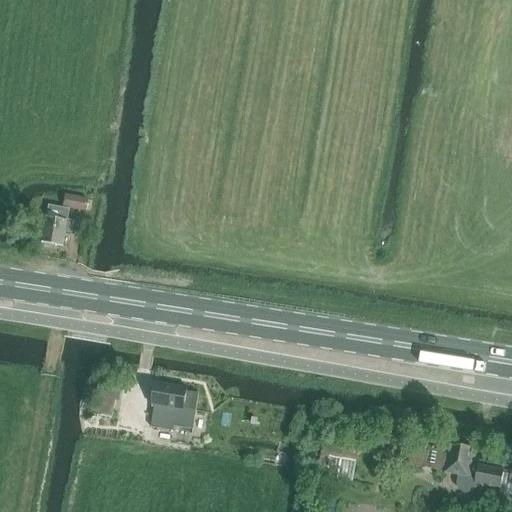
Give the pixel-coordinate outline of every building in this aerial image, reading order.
[(85,211),(87,199),(64,195),(62,207),(85,211)] [(74,222),(68,221),(69,211),(49,207),(47,217),(44,245),(63,247),(66,233),(71,234),(74,222)] [(152,406),(158,407),(156,428),(173,430),(174,426),(192,428),(194,415),(184,414),(184,411),(187,388),(155,383),(152,406)] [(91,414),(112,418),(115,399),(94,395),(91,414)] [(317,475),(326,477),(330,458),(353,462),(355,459),(357,456),(360,454),(363,452),(367,451),(370,451),(372,443),(325,435),(317,475)] [(484,485),(501,488),(504,470),(479,465),(482,444),(452,438),(447,467),(461,469),(458,484),(460,488),(463,491),(468,492),(472,491),(475,487),(483,489),(484,485)] [(419,466),(441,470),(446,450),(423,445),(419,466)]
